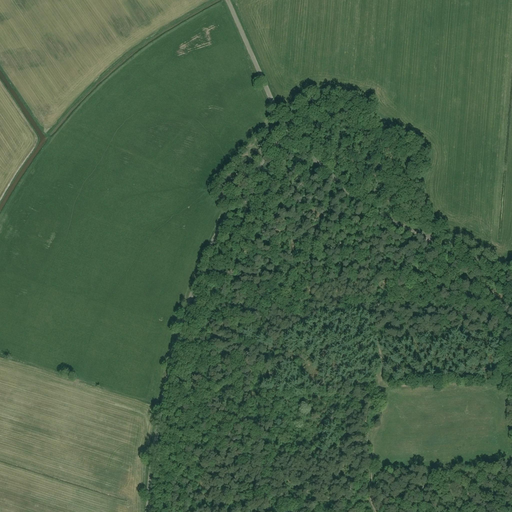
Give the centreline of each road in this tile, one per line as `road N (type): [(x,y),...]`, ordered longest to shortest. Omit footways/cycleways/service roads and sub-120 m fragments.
road 1 (unclassified): [(146,511),(181,323),(231,208),(285,131)]
road 2 (unclassified): [(285,131),(364,206),(478,261),(511,261)]
road 3 (unclassified): [(285,131),(227,0)]
